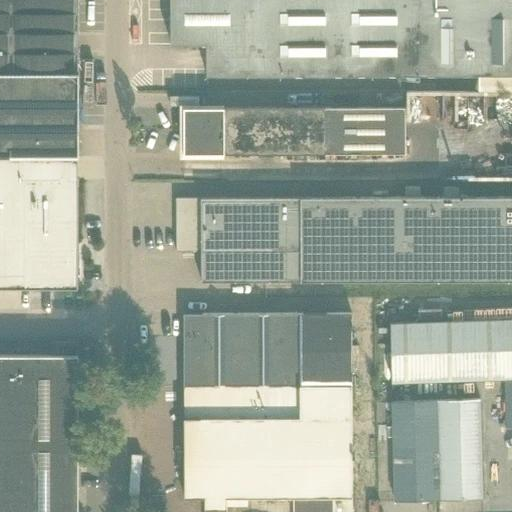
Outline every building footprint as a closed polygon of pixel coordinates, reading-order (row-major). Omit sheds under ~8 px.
[(0,0),(0,155),(78,156),(77,0),(0,0)] [(170,0),(170,45),(206,45),(206,44),(255,44),(254,0),(170,0)] [(206,76),(421,76),(420,0),(254,0),(255,44),(206,44),(206,45),(206,76)] [(511,0),(420,0),(421,76),(511,76),(511,0)] [(404,154),(404,107),(185,108),(185,154),(325,154),(404,154)] [(78,289),(78,180),(78,178),(56,178),(56,159),(78,159),(78,156),(0,155),(0,287),(24,288),(78,289)] [(511,281),(511,197),(175,198),(176,251),(201,251),(201,282),(511,281)] [(325,299),(325,310),(354,310),(354,336),(371,336),(370,298),(325,299)] [(183,356),(184,401),(352,402),(351,313),(183,313),(183,350),(181,350),(181,356),(183,356)] [(511,318),(390,323),(392,382),(505,378),(507,428),(511,428),(511,318)] [(85,361),(82,361),(82,356),(78,356),(78,342),(51,342),(51,355),(0,354),(0,511),(77,511),(78,377),(81,377),(82,371),(84,371),(85,361)] [(392,401),(394,481),(395,501),(483,499),(480,398),(392,401)] [(352,402),(184,401),(184,498),(204,498),(204,510),(227,510),(227,498),(293,497),(293,511),(352,511),(352,477),(352,402)]
